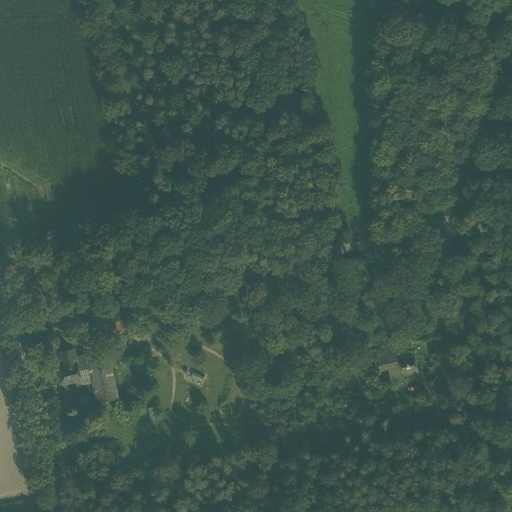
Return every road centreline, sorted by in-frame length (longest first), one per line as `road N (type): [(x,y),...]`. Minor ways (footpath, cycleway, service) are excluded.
road 1 (unclassified): [(11,329),(446,227),(511,234)]
road 2 (track): [(446,227),(511,511)]
road 3 (track): [(295,0),(488,50),(511,49)]
road 4 (unclassified): [(58,511),(11,329)]
